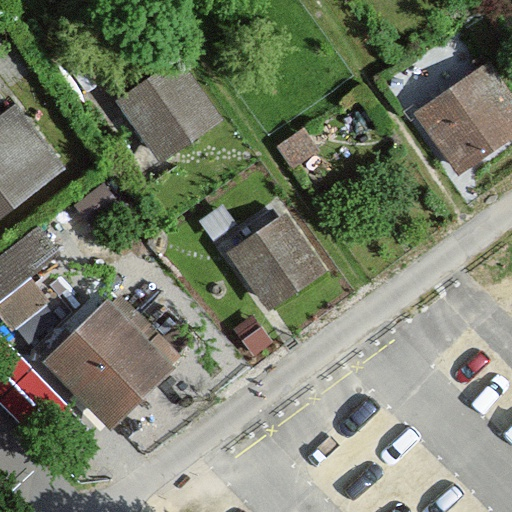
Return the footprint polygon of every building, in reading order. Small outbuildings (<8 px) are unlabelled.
[(171,66),(107,110),(152,174),(215,130),(171,66)] [(511,115),(479,69),(404,122),(446,180),(511,132),(511,115)] [(9,112),(0,118),(0,225),(60,180),(9,112)] [(316,280),(278,223),(219,263),(257,320),(316,280)] [(0,298),(57,252),(36,227),(0,256),(0,298)] [(108,308),(37,372),(104,444),(174,380),(108,308)]
